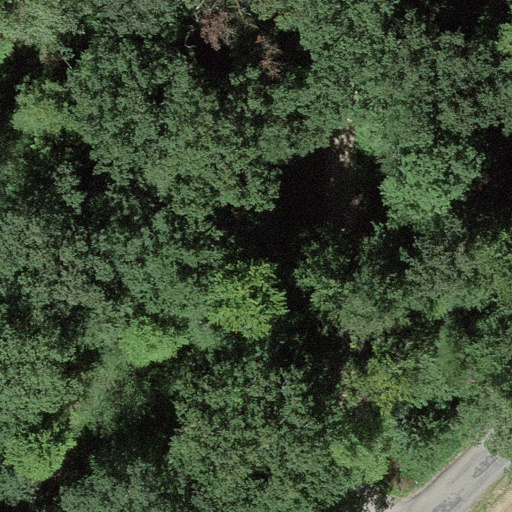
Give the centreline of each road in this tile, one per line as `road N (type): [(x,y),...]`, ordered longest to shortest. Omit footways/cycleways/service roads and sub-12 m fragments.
road 1 (track): [(361,511),(332,0)]
road 2 (unclassified): [(413,511),(511,413)]
